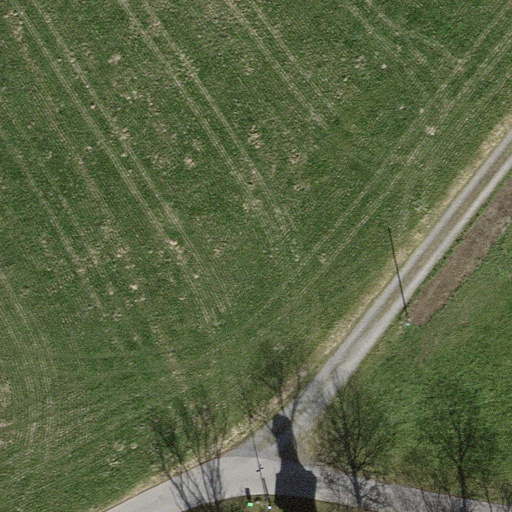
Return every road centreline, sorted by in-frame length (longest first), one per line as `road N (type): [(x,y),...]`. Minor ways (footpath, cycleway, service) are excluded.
road 1 (track): [(235,475),(357,366),(511,158)]
road 2 (residential): [(162,511),(235,475),(445,511)]
